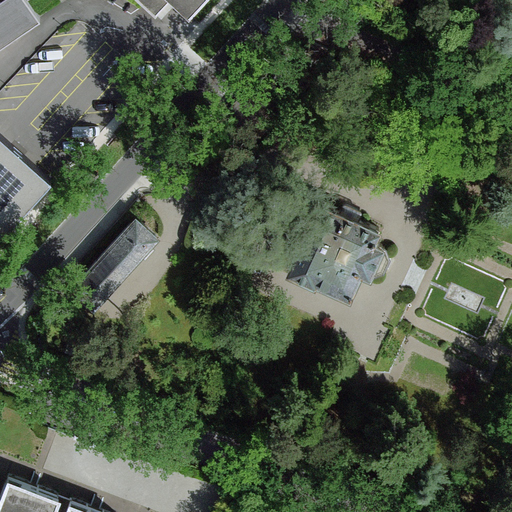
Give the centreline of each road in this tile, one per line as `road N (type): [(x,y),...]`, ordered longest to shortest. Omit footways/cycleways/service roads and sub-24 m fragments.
road 1 (residential): [(0,309),(287,1)]
road 2 (residential): [(388,511),(196,442),(0,350)]
road 3 (residential): [(287,1),(323,30),(511,103)]
